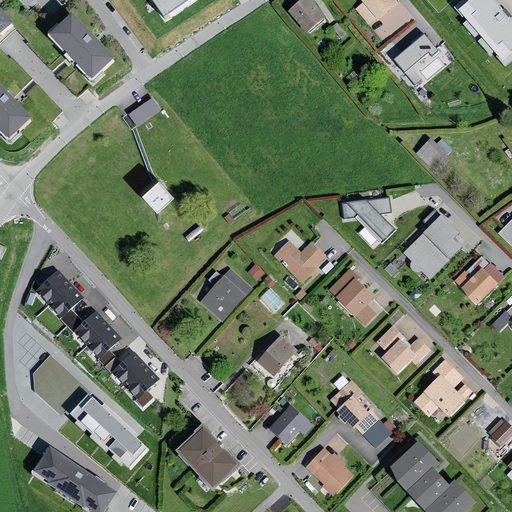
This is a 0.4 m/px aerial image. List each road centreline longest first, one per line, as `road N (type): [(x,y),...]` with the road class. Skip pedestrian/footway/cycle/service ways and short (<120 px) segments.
road 1 (residential): [(14,191),(313,511)]
road 2 (unknown): [(47,226),(14,312),(9,376),(17,403),(38,431),(144,510)]
road 3 (residential): [(14,191),(82,121),(258,0)]
road 4 (residential): [(321,227),(511,413)]
